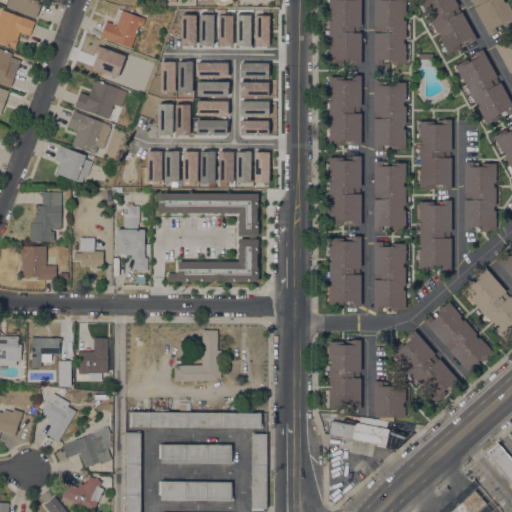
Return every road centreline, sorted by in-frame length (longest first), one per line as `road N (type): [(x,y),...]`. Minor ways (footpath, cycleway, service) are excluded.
road 1 (tertiary): [(297,482),(304,310),(299,0)]
road 2 (residential): [(304,310),(27,306),(0,298)]
road 3 (residential): [(0,217),(79,0)]
road 4 (primary): [(511,391),(380,511)]
road 5 (tertiary): [(399,491),(360,511),(307,507),(297,482)]
